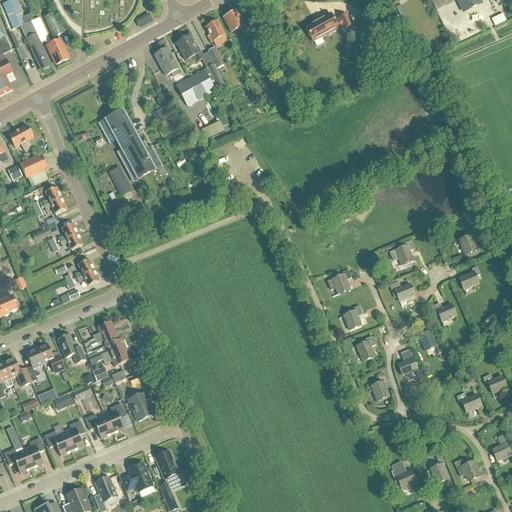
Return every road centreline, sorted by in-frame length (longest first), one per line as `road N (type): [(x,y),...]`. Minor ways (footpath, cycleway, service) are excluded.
road 1 (residential): [(114,269),(266,210),(365,413),(402,413)]
road 2 (residential): [(0,504),(182,427)]
road 3 (tertiary): [(114,269),(37,97)]
road 4 (tertiary): [(37,97),(179,19)]
road 5 (tertiary): [(182,427),(124,292)]
road 6 (residential): [(0,345),(124,292)]
